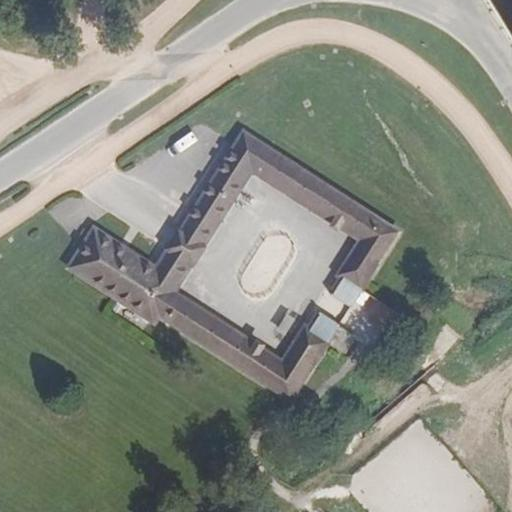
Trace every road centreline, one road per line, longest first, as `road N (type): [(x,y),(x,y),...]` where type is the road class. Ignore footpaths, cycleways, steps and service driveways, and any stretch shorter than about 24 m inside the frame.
road 1 (unknown): [(0,218),(235,63),(288,37),(329,31),(433,88),(511,211)]
road 2 (unknown): [(183,0),(161,22),(0,122)]
road 3 (track): [(97,0),(90,64),(235,63)]
